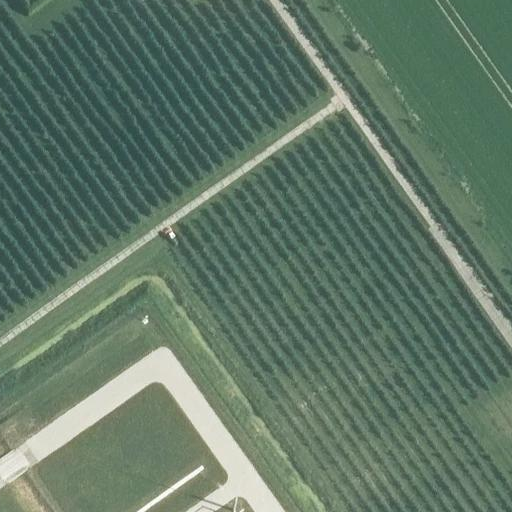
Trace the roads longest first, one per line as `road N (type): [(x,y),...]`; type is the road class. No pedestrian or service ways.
road 1 (track): [(0,352),(348,107)]
road 2 (track): [(511,343),(272,0)]
